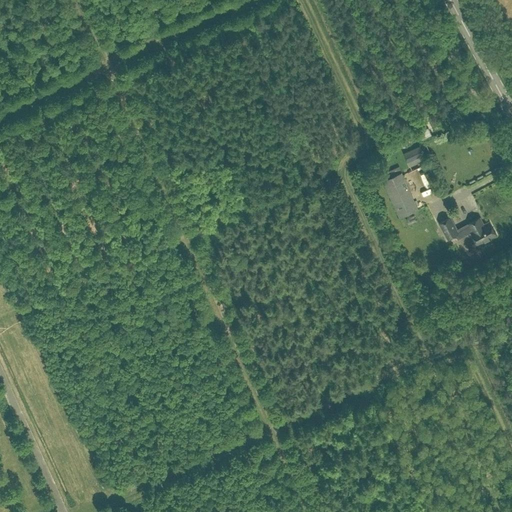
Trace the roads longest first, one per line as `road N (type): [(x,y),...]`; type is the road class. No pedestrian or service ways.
road 1 (track): [(311,511),(79,0)]
road 2 (track): [(0,115),(236,2)]
road 3 (tertiary): [(511,114),(450,0)]
